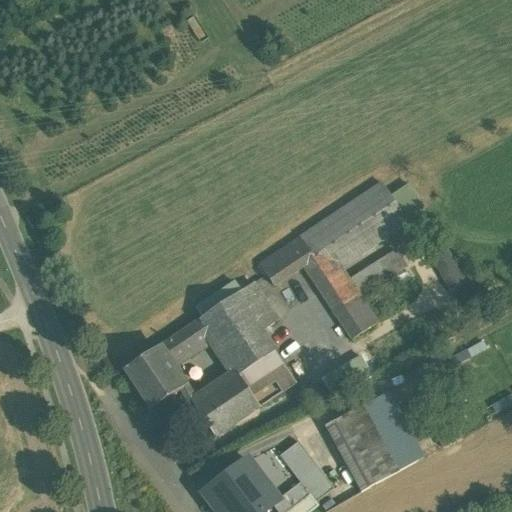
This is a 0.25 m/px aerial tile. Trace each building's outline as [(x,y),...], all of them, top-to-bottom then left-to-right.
[(382,184),(314,229),(339,268),(408,223),(382,184)] [(314,229),(286,248),(301,269),(350,343),(377,325),(339,268),(314,229)] [(286,248),(259,266),(274,287),(301,269),(286,248)] [(462,281),(446,253),(434,260),(450,288),(462,281)] [(234,284),(195,310),(202,320),(236,297),(240,293),(234,284)] [(240,293),(236,297),(244,309),(260,299),(251,286),(240,293)] [(202,320),(199,321),(211,338),(214,343),(237,376),(273,352),(260,333),(244,309),(236,297),(202,320)] [(260,299),(244,309),(260,333),(276,322),(260,299)] [(199,321),(187,330),(198,347),(207,341),(211,338),(199,321)] [(187,330),(170,341),(181,358),(198,347),(187,330)] [(181,358),(170,341),(156,350),(167,367),(181,358)] [(156,350),(123,373),(149,412),(182,389),(167,367),(156,350)] [(273,352),(237,376),(258,408),(295,384),(273,352)] [(373,378),(362,359),(348,367),(358,386),(373,378)] [(348,367),(322,381),(333,400),(358,386),(348,367)] [(237,376),(192,406),(214,438),(258,408),(237,376)] [(423,461),(387,396),(362,410),(397,475),(423,461)] [(446,408),(427,420),(444,449),(462,440),(446,408)] [(362,410),(326,429),(360,493),(361,494),(370,489),(397,475),(362,410)] [(316,505),(334,490),(298,444),(280,458),(300,484),(310,497),(316,505)] [(266,511),(272,507),(279,503),(278,501),(248,462),(203,496),(215,511),(266,511)] [(275,511),(289,511),(310,497),(300,484),(278,501),(279,503),(272,507),(275,511)] [(310,497),(289,511),(313,511),(318,508),(316,505),(310,497)]
